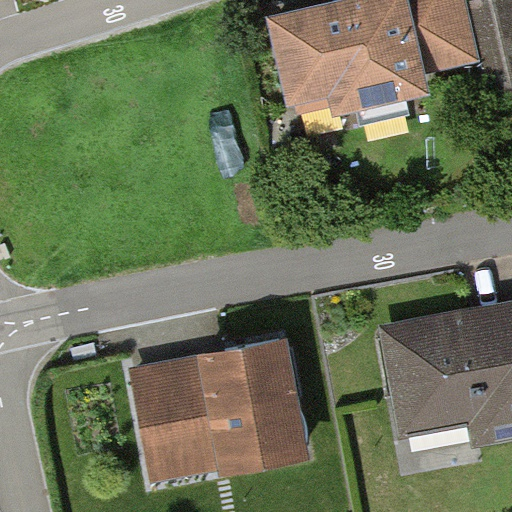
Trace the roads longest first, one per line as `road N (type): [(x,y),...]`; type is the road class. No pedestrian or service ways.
road 1 (residential): [(0,331),(511,230)]
road 2 (residential): [(148,0),(0,48)]
